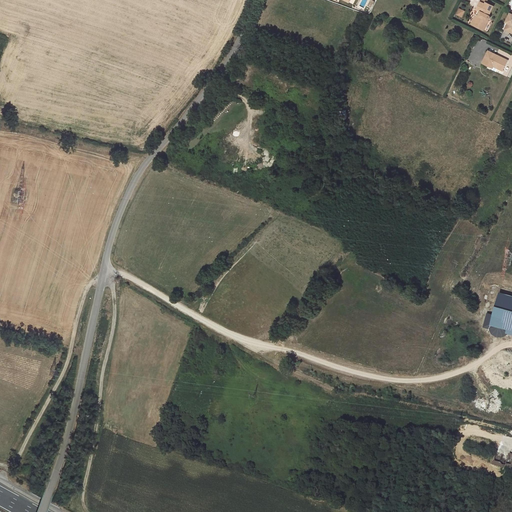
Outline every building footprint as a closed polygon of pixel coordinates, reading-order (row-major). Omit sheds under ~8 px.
[(485,4),(481,2),(477,9),(478,10),(481,11),(478,16),(474,25),(484,30),(488,20),(490,19),(490,18),(490,16),(489,15),(493,6),(486,3),(485,4)] [(472,24),(474,25),(478,16),(481,11),(478,10),(472,24)] [(482,63),(491,67),(493,64),(504,69),(506,64),(505,63),(506,60),(488,51),(482,63)] [(344,135),(347,129),(342,126),(339,132),(344,135)] [(511,295),(500,292),(491,323),(511,329),(511,295)] [(509,455),(497,452),(493,464),(505,467),(506,466),(511,467),(511,454),(509,454),(509,455)]
